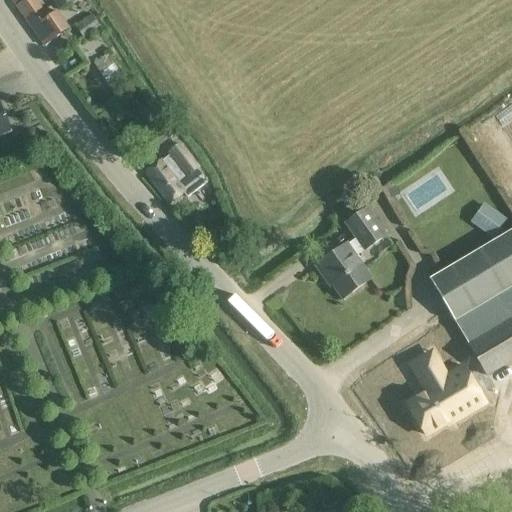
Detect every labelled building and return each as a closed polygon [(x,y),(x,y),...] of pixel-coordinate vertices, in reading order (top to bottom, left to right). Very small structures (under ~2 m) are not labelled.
[(25,0),(16,6),(45,47),(68,30),(56,13),(48,19),(34,0),(51,0),(59,11),(74,0),(73,0),(25,0)] [(82,40),(100,28),(92,16),(74,28),(82,40)] [(107,53),(93,61),(104,82),(119,74),(107,53)] [(0,136),(12,131),(0,103),(0,136)] [(152,151),(175,134),(167,124),(144,141),(152,151)] [(144,172),(169,205),(183,194),(187,199),(208,182),(198,169),(200,168),(180,142),(167,153),(169,155),(161,161),(160,160),(144,172)] [(508,220),(484,204),(471,224),(494,240),(508,220)] [(328,280),(342,300),(371,279),(355,256),(363,251),(364,252),(387,236),(367,207),(343,224),(355,240),(347,245),(315,267),(326,282),(328,280)] [(511,229),(428,280),(454,323),(511,288),(511,229)] [(408,407),(425,434),(483,400),(464,367),(426,390),(429,394),(408,407)]
